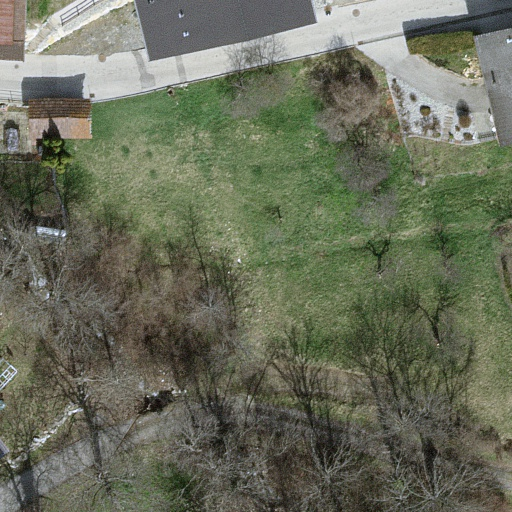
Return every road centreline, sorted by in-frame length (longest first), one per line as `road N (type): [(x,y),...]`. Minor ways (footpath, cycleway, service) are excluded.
road 1 (track): [(0,502),(38,474),(128,431),(305,446),(511,477)]
road 2 (residential): [(0,78),(134,72),(477,0)]
